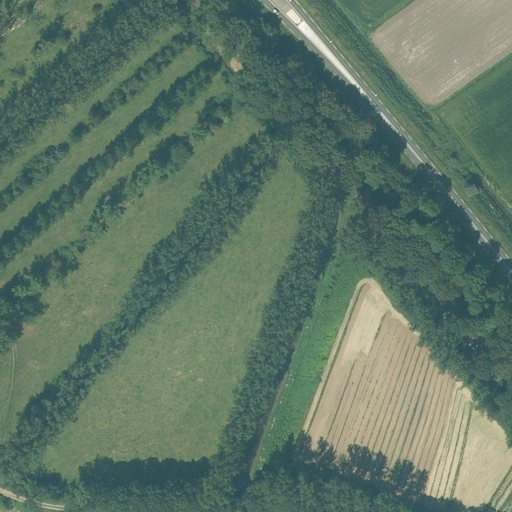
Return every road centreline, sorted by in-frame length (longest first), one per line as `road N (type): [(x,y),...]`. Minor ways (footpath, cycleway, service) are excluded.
road 1 (unclassified): [(511,383),(197,0)]
road 2 (track): [(0,493),(75,506),(294,511)]
road 3 (secondary): [(264,0),(399,135)]
road 4 (secondary): [(511,273),(399,135)]
road 5 (secondary): [(399,135),(289,0)]
